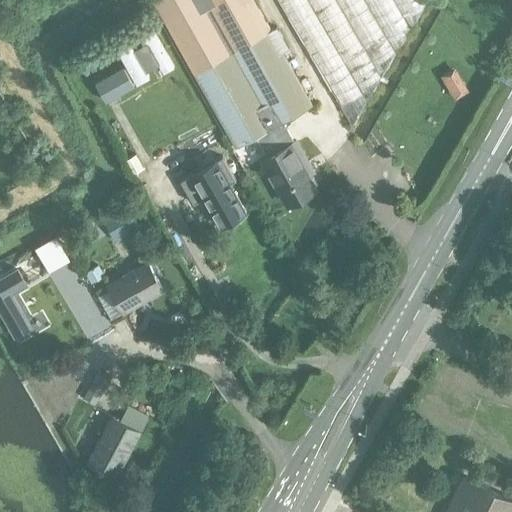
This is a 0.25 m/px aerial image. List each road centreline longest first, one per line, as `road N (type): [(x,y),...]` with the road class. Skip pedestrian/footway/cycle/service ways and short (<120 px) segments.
road 1 (unknown): [(59,266),(111,335),(218,371),(314,495)]
road 2 (primary): [(511,124),(365,374)]
road 3 (primary): [(365,374),(323,425),(273,511)]
road 4 (primary): [(306,511),(365,374)]
